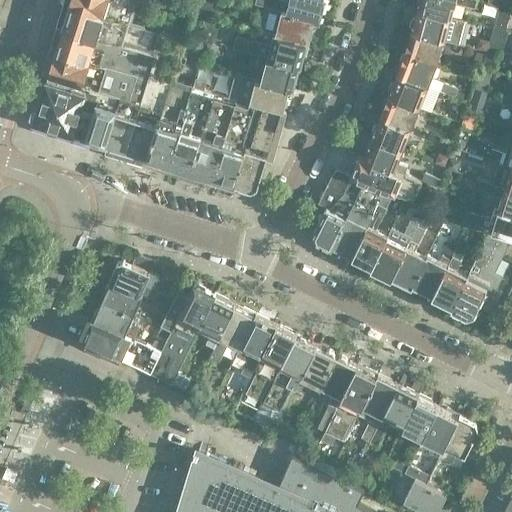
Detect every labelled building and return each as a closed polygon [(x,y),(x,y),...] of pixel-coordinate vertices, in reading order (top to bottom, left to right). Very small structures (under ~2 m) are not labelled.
[(65,16),(62,27),(62,28),(63,28),(97,38),(107,41),(122,45),(155,55),(149,74),(148,79),(140,103),(162,110),(171,81),(174,79),(175,78),(176,78),(186,44),(181,34),(166,30),(159,32),(129,23),(130,19),(135,0),(108,0),(105,12),(72,2),(72,4),(71,3),(69,3),(67,8),(65,16)] [(69,0),(69,1),(71,2),(72,2),(105,12),(108,0),(69,0)] [(197,0),(195,13),(207,16),(210,0),(197,0)] [(255,0),(255,3),(258,4),(264,6),(282,10),(281,10),(283,11),(314,19),(319,20),(321,11),(324,9),(326,3),(324,0),(255,0)] [(418,5),(418,8),(452,17),(455,3),(475,8),(476,0),(416,0),(416,2),(418,5)] [(511,0),(500,0),(499,6),(511,9),(511,4),(511,0)] [(242,4),(230,2),(230,8),(241,10),(242,4)] [(264,6),(258,28),(274,32),(274,33),(275,34),(307,42),(308,42),(314,19),(283,11),(281,10),(282,10),(264,6)] [(499,6),(493,26),(505,30),(511,9),(499,6)] [(412,28),(412,31),(444,39),(446,39),(452,17),(418,8),(415,18),(411,20),(410,25),(412,28)] [(507,31),(493,26),(487,45),(497,48),(501,50),(507,31)] [(55,50),(55,51),(90,62),(100,65),(105,66),(148,79),(149,74),(155,55),(122,45),(107,41),(97,38),(63,28),(62,28),(62,29),(66,30),(65,34),(61,32),(55,50)] [(412,31),(405,53),(437,63),(444,39),(412,31)] [(236,35),(233,47),(268,56),(267,56),(299,65),(300,65),(307,42),(275,34),(274,33),(271,44),(236,35)] [(473,46),(485,50),(488,38),(477,35),(473,46)] [(224,46),(207,41),(204,55),(220,59),(224,46)] [(497,48),(487,45),(481,64),(491,68),(497,48)] [(476,69),(482,53),(474,50),(468,66),(476,69)] [(48,74),(73,82),(98,90),(119,97),(140,103),(148,79),(105,66),(100,65),(90,62),(55,51),(52,61),(48,73),(48,74)] [(437,63),(405,53),(405,54),(401,56),(399,61),(401,65),(397,74),(447,94),(454,97),(457,89),(431,79),(437,63)] [(267,56),(261,78),(289,87),(293,88),(299,65),(267,56)] [(220,73),(227,75),(228,70),(215,67),(213,75),(220,76),(220,73)] [(483,67),(476,87),(486,90),(492,70),(483,67)] [(234,72),(228,96),(237,98),(260,104),(282,110),(289,87),(261,78),(234,72)] [(34,107),(31,115),(32,116),(34,118),(33,121),(74,134),(105,143),(112,120),(119,97),(98,90),(73,82),(48,74),(46,80),(38,105),(38,106),(35,107),(34,107)] [(447,94),(397,74),(393,83),(390,84),(388,90),(390,93),(389,94),(420,107),(431,111),(436,97),(446,97),(447,94)] [(196,77),(194,86),(206,89),(208,80),(196,77)] [(157,124),(147,157),(149,157),(150,154),(152,158),(160,161),(164,159),(168,160),(167,163),(169,164),(181,127),(194,86),(174,79),(171,81),(162,110),(160,114),(159,120),(157,124)] [(191,170),(191,169),(215,93),(194,86),(181,127),(169,164),(170,164),(171,161),(175,162),(178,166),(186,169),(189,167),(190,167),(189,170),(191,170)] [(228,96),(215,93),(191,169),(212,175),(224,141),(237,98),(228,96)] [(389,94),(381,116),(411,129),(420,107),(389,94)] [(119,97),(112,120),(105,143),(105,144),(107,145),(108,142),(110,146),(119,148),(127,143),(136,117),(140,103),(119,97)] [(237,98),(224,141),(212,175),(212,177),(213,177),(213,176),(214,176),(214,175),(217,176),(222,172),(225,175),(222,177),(225,180),(227,179),(229,182),(231,180),(234,183),(235,184),(246,148),(260,104),(237,98)] [(136,117),(127,143),(128,143),(132,153),(141,155),(142,152),(146,153),(145,156),(147,157),(157,124),(159,120),(160,114),(162,110),(140,103),(136,117)] [(246,148),(235,184),(239,185),(239,186),(251,189),(258,186),(266,159),(267,159),(274,160),(287,112),(282,110),(260,104),(246,148)] [(468,113),(463,129),(475,132),(477,124),(475,123),(477,116),(468,113)] [(373,136),(373,137),(403,149),(411,129),(381,116),(377,125),(373,127),(371,132),(373,136)] [(445,142),(452,145),(456,136),(449,133),(445,142)] [(373,137),(364,158),(395,171),(403,149),(373,137)] [(511,144),(510,143),(495,138),(492,147),(502,150),(499,162),(511,166),(511,165),(511,144)] [(436,162),(444,166),(448,157),(439,154),(436,162)] [(358,156),(350,174),(350,175),(364,180),(385,189),(410,199),(418,180),(395,171),(364,158),(358,156)] [(446,166),(456,170),(460,159),(450,156),(446,166)] [(511,165),(511,166),(508,177),(484,169),(481,179),(505,186),(511,187),(511,165)] [(335,170),(328,185),(319,202),(327,206),(313,232),(316,238),(332,247),(348,216),(346,215),(348,213),(348,214),(364,180),(350,175),(350,174),(338,169),(335,170)] [(426,184),(435,187),(438,180),(422,173),(418,180),(426,184)] [(151,174),(141,200),(150,204),(160,177),(151,174)] [(496,184),(477,179),(474,187),(493,193),(496,184)] [(348,216),(332,247),(344,253),(345,251),(353,255),(368,224),(383,194),(385,189),(364,180),(348,214),(348,213),(346,215),(348,216)] [(419,202),(420,203),(427,206),(435,187),(426,184),(419,202)] [(505,186),(498,207),(511,211),(511,187),(505,186)] [(383,194),(368,224),(353,255),(372,264),(388,234),(376,228),(381,218),(387,204),(386,203),(389,197),(383,194)] [(424,214),(427,206),(420,203),(409,224),(417,227),(424,214)] [(477,224),(488,227),(511,234),(511,211),(498,207),(494,219),(491,218),(466,210),(463,222),(477,226),(477,224)] [(413,236),(392,276),(412,287),(429,254),(427,253),(426,255),(415,250),(431,216),(424,214),(417,227),(413,236)] [(372,264),(371,266),(392,276),(413,236),(392,226),(388,234),(372,264)] [(467,275),(451,306),(468,314),(475,312),(480,300),(488,304),(501,278),(493,274),(503,254),(510,239),(488,233),(483,243),(470,270),(468,274),(467,275)] [(451,258),(433,294),(440,298),(439,300),(451,306),(467,275),(468,274),(456,268),(468,243),(461,239),(457,246),(451,258)] [(448,241),(442,254),(451,258),(457,246),(448,241)] [(117,262),(110,278),(111,279),(140,291),(143,293),(171,305),(173,299),(154,290),(161,275),(151,270),(156,260),(141,255),(138,254),(136,255),(135,258),(133,263),(124,259),(117,262)] [(429,254),(412,287),(425,293),(426,291),(433,294),(451,258),(442,254),(439,259),(429,254)] [(143,293),(140,291),(111,279),(111,280),(108,282),(106,286),(107,289),(103,298),(135,312),(143,293)] [(171,330),(167,337),(162,349),(151,371),(171,381),(177,369),(198,327),(216,292),(195,282),(189,295),(179,313),(171,330)] [(189,295),(178,289),(173,299),(171,305),(161,324),(161,325),(171,330),(179,313),(189,295)] [(216,292),(198,327),(212,333),(207,343),(214,347),(219,337),(235,304),(228,300),(229,299),(216,292)] [(103,298),(99,308),(95,310),(94,314),(95,317),(94,318),(135,337),(143,317),(134,313),(135,312),(103,298)] [(235,304),(219,337),(214,347),(209,357),(218,361),(228,341),(239,346),(257,312),(244,306),(243,308),(235,304)] [(257,312),(239,346),(229,365),(241,371),(232,390),(240,394),(260,354),(277,322),(257,312)] [(151,371),(162,349),(135,337),(94,318),(94,319),(92,318),(83,339),(86,340),(83,347),(119,363),(122,356),(151,371)] [(277,322),(260,354),(240,394),(232,411),(252,422),(255,416),(281,366),(282,364),(297,333),(277,322)] [(161,325),(161,324),(159,323),(155,332),(167,337),(171,330),(161,325)] [(297,333),(282,364),(281,366),(255,416),(252,422),(273,432),(296,385),(301,376),(317,344),(310,341),(311,339),(297,333)] [(317,344),(301,376),(296,385),(303,388),(307,380),(321,387),(322,386),(337,354),(336,354),(334,351),(330,349),(326,349),(317,344)] [(426,367),(428,349),(404,346),(401,363),(426,367)] [(337,354),(322,386),(332,391),(327,402),(328,402),(316,426),(324,430),(341,395),(357,364),(348,360),(346,357),(342,355),(339,355),(337,354)] [(445,357),(436,377),(494,403),(503,382),(445,357)] [(357,364),(341,395),(362,406),(363,405),(378,373),(366,366),(365,368),(357,364)] [(177,369),(171,381),(191,391),(195,385),(197,379),(177,369)] [(378,373),(363,405),(370,409),(366,417),(370,419),(361,437),(370,441),(379,423),(383,415),(383,414),(399,383),(378,373)] [(383,414),(404,424),(419,393),(399,383),(383,414)] [(432,399),(419,393),(404,424),(402,427),(423,437),(439,405),(431,401),(432,399)] [(439,405),(423,437),(443,447),(445,444),(460,413),(447,407),(446,408),(439,405)] [(460,413),(445,444),(443,447),(430,474),(426,481),(438,487),(442,479),(437,477),(446,459),(458,465),(463,453),(465,454),(479,427),(476,421),(460,413)] [(379,423),(370,441),(378,445),(387,426),(379,423)] [(376,511),(358,501),(364,487),(293,452),(279,484),(278,484),(271,481),(207,453),(199,449),(179,511),(376,511)] [(357,474),(366,478),(375,459),(366,454),(357,474)] [(393,466),(405,472),(409,465),(397,458),(393,466)] [(405,472),(415,477),(415,476),(426,481),(430,474),(409,464),(409,465),(405,472)] [(415,477),(405,498),(434,511),(436,511),(447,492),(438,487),(426,481),(415,476),(415,477)] [(511,511),(511,495),(511,497),(503,511),(511,511)]
